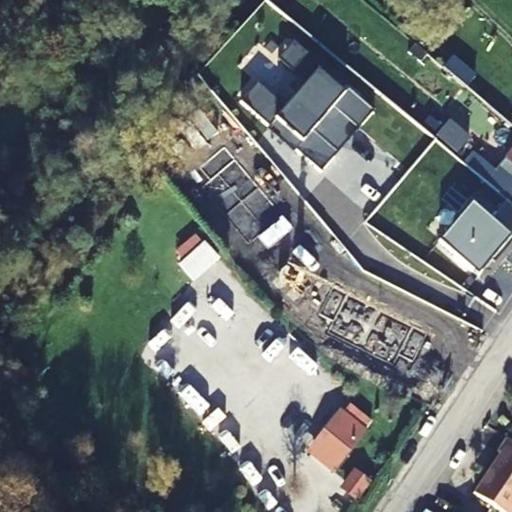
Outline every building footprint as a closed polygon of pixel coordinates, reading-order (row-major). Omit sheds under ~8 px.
[(406,54),(447,88),(456,78),(415,43),(406,54)] [(456,78),(447,88),(417,125),(428,135),(434,127),(459,96),(467,87),(456,78)] [(467,87),(459,96),(509,139),(511,135),(511,126),(503,119),(467,87)] [(511,111),(510,110),(503,119),(511,126),(511,111)] [(417,125),(409,134),(425,146),(432,138),(428,135),(417,125)] [(498,195),(511,207),(511,150),(496,171),(473,152),(469,157),(434,127),(428,135),(432,138),(451,155),(498,195)] [(443,190),(461,205),(439,233),(453,245),(457,248),(498,195),(451,155),(439,169),(452,179),(443,190)] [(449,272),(437,267),(453,245),(439,233),(426,249),(415,241),(414,242),(414,244),(413,268),(435,278),(437,275),(441,277),(440,280),(463,291),(465,287),(497,301),(511,272),(511,254),(511,256),(479,240),(457,284),(446,279),(449,272)] [(178,264),(193,281),(218,257),(203,241),(178,264)] [(403,245),(397,257),(413,268),(414,244),(410,249),(403,245)] [(449,318),(457,304),(463,291),(440,280),(433,293),(430,291),(423,304),(449,318)] [(339,406),(304,451),(333,473),(367,429),(339,406)] [(511,511),(511,440),(507,438),(498,451),(501,453),(475,493),(503,511),(511,511)] [(339,487),(358,499),(371,480),(353,467),(339,487)]
